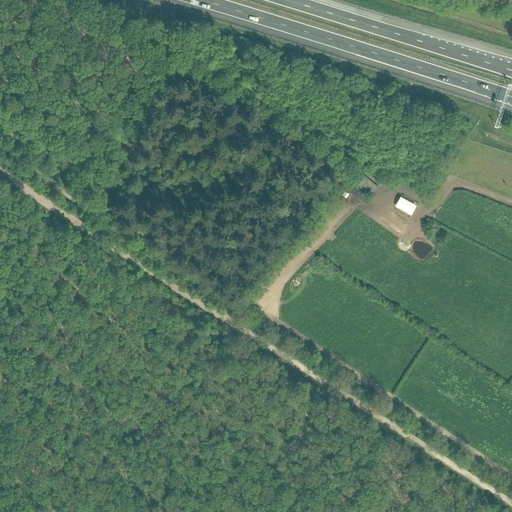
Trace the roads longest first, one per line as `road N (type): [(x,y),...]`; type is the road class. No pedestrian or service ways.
road 1 (track): [(0,172),(511,505)]
road 2 (motorway): [(200,0),(511,97)]
road 3 (motorway): [(511,71),(283,0)]
road 4 (track): [(78,225),(88,211),(0,145)]
